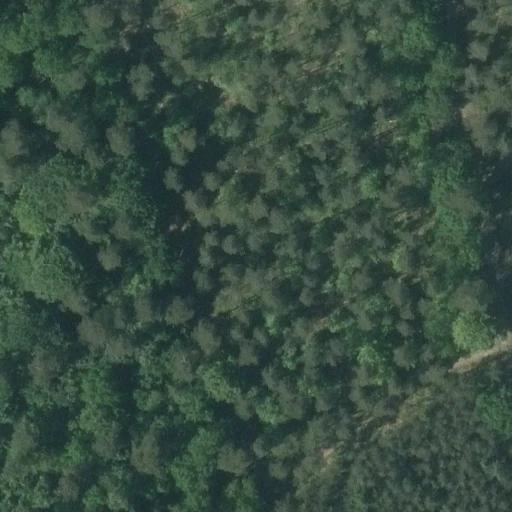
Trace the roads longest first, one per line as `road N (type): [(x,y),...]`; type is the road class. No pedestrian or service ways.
road 1 (track): [(511,389),(440,0)]
road 2 (track): [(244,511),(453,362),(502,347)]
